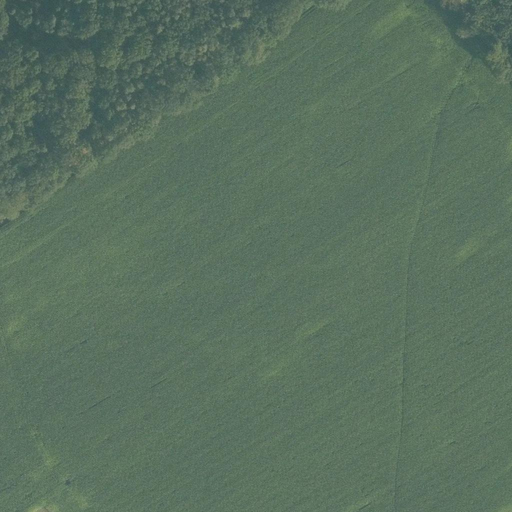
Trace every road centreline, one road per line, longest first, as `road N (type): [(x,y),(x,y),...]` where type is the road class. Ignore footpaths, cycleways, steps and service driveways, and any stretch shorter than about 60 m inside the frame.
road 1 (track): [(85,153),(294,0)]
road 2 (track): [(98,0),(85,153)]
